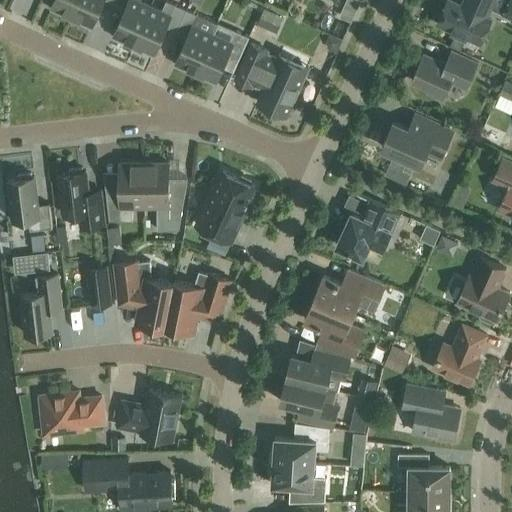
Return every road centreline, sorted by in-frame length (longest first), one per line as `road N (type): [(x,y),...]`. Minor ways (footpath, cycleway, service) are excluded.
road 1 (residential): [(236,376),(317,168)]
road 2 (residential): [(0,25),(196,118)]
road 3 (residential): [(236,376),(148,358),(36,363)]
road 4 (residential): [(0,136),(196,118)]
road 5 (residential): [(317,168),(393,0)]
road 6 (residential): [(222,511),(236,376)]
road 7 (residential): [(488,511),(497,426),(511,381)]
road 8 (residential): [(196,118),(317,168)]
